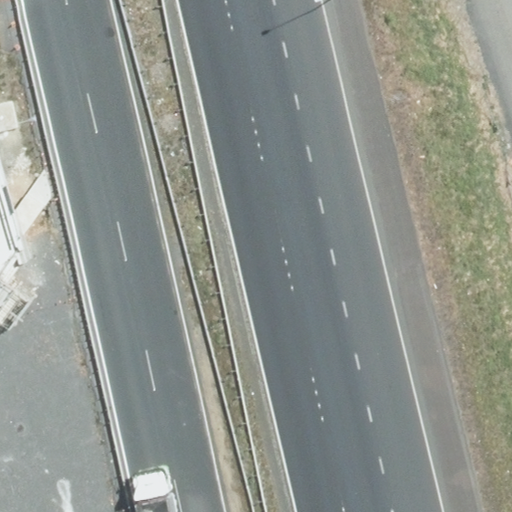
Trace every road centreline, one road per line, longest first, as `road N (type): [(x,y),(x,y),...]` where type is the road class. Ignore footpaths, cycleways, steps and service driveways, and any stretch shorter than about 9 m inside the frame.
road 1 (motorway): [(235,0),(356,511)]
road 2 (motorway): [(165,511),(56,0)]
road 3 (motorway): [(511,370),(463,0)]
road 4 (motorway): [(47,511),(0,346)]
